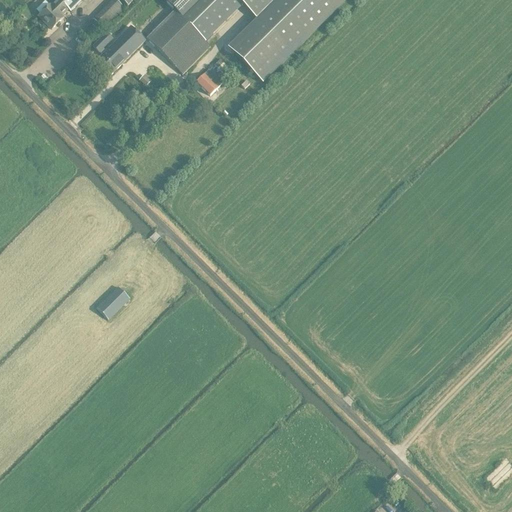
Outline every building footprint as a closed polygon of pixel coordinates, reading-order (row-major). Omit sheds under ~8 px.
[(46,3),(36,12),(40,15),(37,18),(51,32),(63,20),(61,18),(68,11),(71,14),(84,0),(57,0),(59,2),(52,9),(50,6),(49,6),(46,3)] [(115,0),(94,22),(103,31),(125,9),(115,0)] [(162,0),(175,12),(206,43),(239,10),(243,7),(235,0),(162,0)] [(235,0),(243,7),(256,21),(228,49),(262,83),(290,55),(345,0),(235,0)] [(175,12),(146,41),(182,76),(211,47),(206,43),(175,12)] [(13,22),(23,31),(27,27),(18,17),(13,22)] [(90,25),(81,34),(89,42),(99,32),(90,25)] [(102,56),(94,64),(109,79),(145,43),(130,28),(106,52),(104,50),(100,54),(102,56)] [(106,35),(93,48),(100,54),(104,50),(113,41),(106,35)] [(220,60),(214,66),(226,77),(232,71),(220,60)] [(222,84),(208,71),(196,83),(209,97),(222,84)] [(144,75),(139,81),(146,87),(151,81),(144,75)] [(250,85),(246,81),(241,87),(244,90),(250,85)] [(96,310),(108,321),(129,300),(118,289),(96,310)] [(511,474),(511,464),(506,458),(484,479),(495,491),(511,474)]
